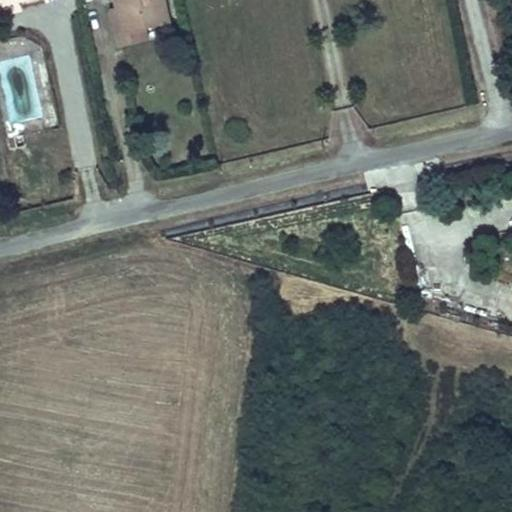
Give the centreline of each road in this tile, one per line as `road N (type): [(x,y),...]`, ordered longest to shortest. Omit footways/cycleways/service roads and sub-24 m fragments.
road 1 (unclassified): [(0,251),(503,137)]
road 2 (unknown): [(354,171),(317,0)]
road 3 (residential): [(503,137),(474,0)]
